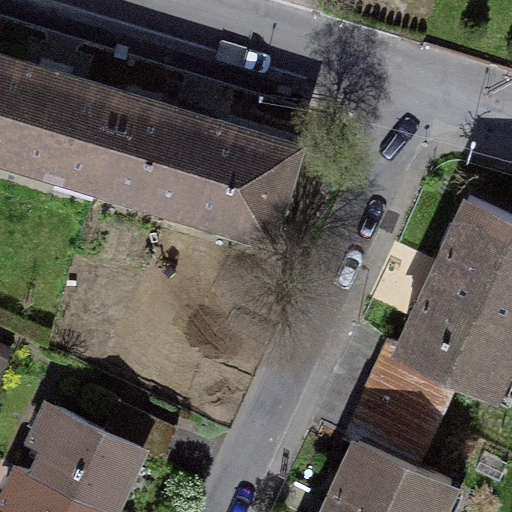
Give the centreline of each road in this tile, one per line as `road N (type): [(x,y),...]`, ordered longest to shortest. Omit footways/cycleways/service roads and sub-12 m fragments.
road 1 (residential): [(215,511),(411,79)]
road 2 (residential): [(411,79),(162,0)]
